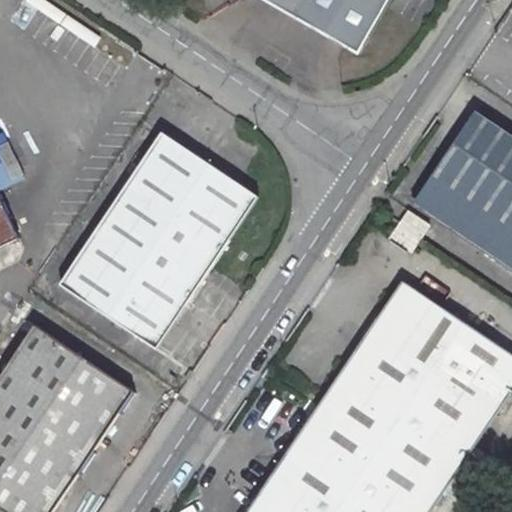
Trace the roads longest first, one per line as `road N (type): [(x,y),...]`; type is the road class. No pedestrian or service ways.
road 1 (unclassified): [(135,511),(370,160)]
road 2 (unclassified): [(104,0),(370,160)]
road 3 (unclassified): [(370,160),(480,0)]
